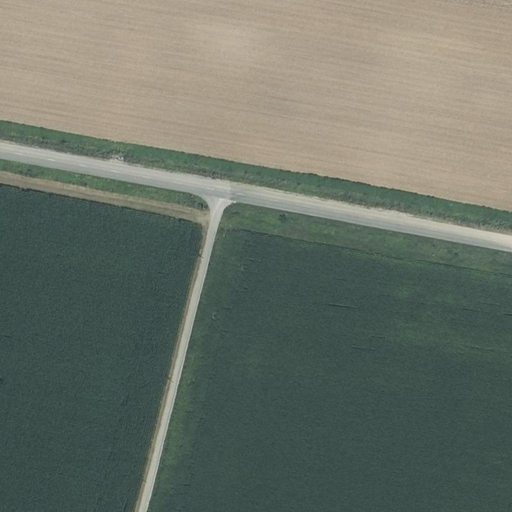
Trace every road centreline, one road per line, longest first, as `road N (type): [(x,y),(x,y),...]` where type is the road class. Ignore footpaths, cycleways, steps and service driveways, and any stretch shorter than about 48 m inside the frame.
road 1 (unclassified): [(222,191),(142,511)]
road 2 (tertiary): [(511,246),(222,191)]
road 3 (tertiary): [(222,191),(0,150)]
